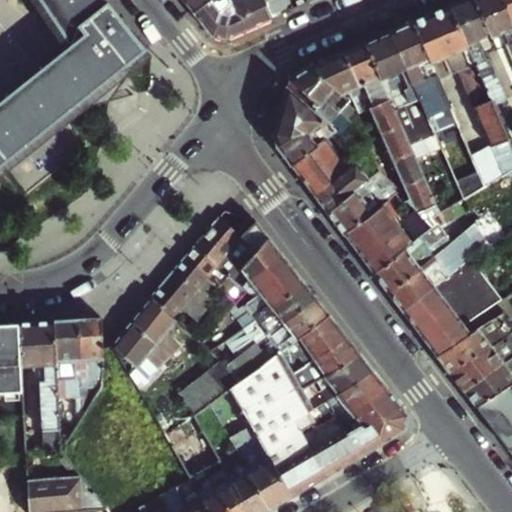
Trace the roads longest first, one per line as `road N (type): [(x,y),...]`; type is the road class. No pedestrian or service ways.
road 1 (residential): [(219,100),(239,154),(263,188),(455,434)]
road 2 (residential): [(219,100),(97,252),(46,280),(0,287)]
road 3 (residential): [(386,0),(257,58),(219,100)]
road 4 (residential): [(322,511),(455,434)]
road 5 (residential): [(219,100),(147,0)]
